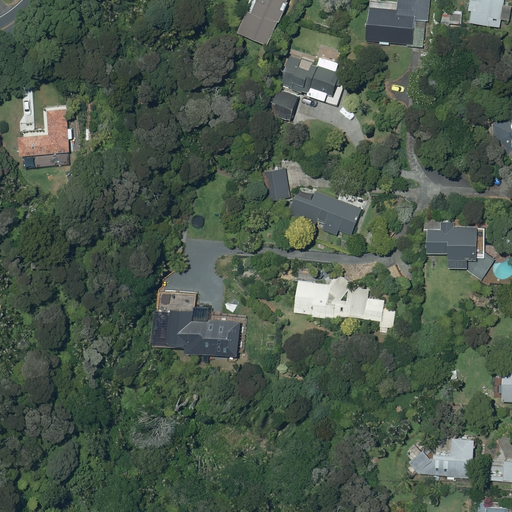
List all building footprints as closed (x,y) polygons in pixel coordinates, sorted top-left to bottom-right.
[(238,31),(267,44),(277,20),(279,21),(287,2),(286,1),(286,0),(256,0),(251,13),(247,11),(238,31)] [(405,46),(423,47),(424,27),(416,26),(416,20),(428,21),(430,0),(397,0),(398,1),(389,0),(388,8),(368,7),(365,40),(406,43),(405,46)] [(470,21),(501,26),(502,19),(510,20),(511,8),(511,5),(504,4),(504,0),(470,0),(470,1),(468,1),(467,9),(472,10),(470,21)] [(440,26),(449,26),(449,23),(461,24),(462,11),(449,10),(449,13),(441,13),(440,26)] [(308,94),(326,100),(328,93),(334,95),(342,71),(336,69),(338,63),(319,56),(316,65),(312,63),(313,60),(301,57),(300,59),(289,56),(279,85),(296,90),(297,88),(308,92),(308,94)] [(272,114),(292,119),(299,95),(278,90),(272,114)] [(72,128),(68,129),(66,108),(47,110),(49,134),(19,136),(20,155),(69,152),(68,139),(73,138),(72,128)] [(511,153),(511,116),(501,127),(501,142),(511,153)] [(262,172),(268,201),(291,197),(286,167),(262,172)] [(219,179),(233,182),(235,172),(221,169),(219,179)] [(219,226),(221,220),(219,219),(226,190),(193,181),(181,230),(214,238),(217,226),(219,226)] [(322,229),(337,234),(339,229),(351,234),(361,208),(315,190),(311,200),(296,194),(289,211),(301,215),(299,220),(314,226),(317,220),(324,223),(322,229)] [(467,271),(482,280),(495,259),(477,248),(478,225),(455,226),(455,222),(440,221),(441,229),(426,229),(426,253),(448,253),(448,268),(468,268),(467,271)] [(207,260),(212,241),(190,236),(186,255),(207,260)] [(333,319),(348,316),(381,321),(380,332),(388,333),(388,327),(394,328),(396,310),(384,309),(384,300),(368,298),(369,289),(349,287),(351,285),(337,274),(329,284),(298,280),(294,312),(312,315),(312,316),(333,319)] [(417,473),(472,477),(476,439),(452,437),(451,454),(432,452),(432,457),(424,448),(408,460),(412,465),(408,468),(412,474),(416,471),(417,473)] [(511,460),(493,459),(491,480),(511,482),(511,460)]
